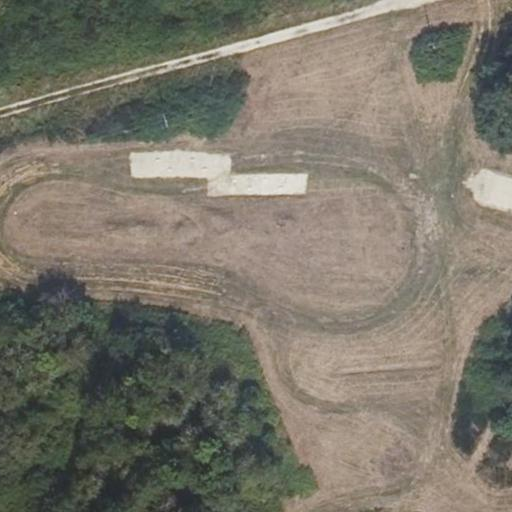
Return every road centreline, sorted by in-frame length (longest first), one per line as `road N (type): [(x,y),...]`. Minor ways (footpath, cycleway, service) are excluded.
road 1 (track): [(414,0),(384,56),(380,95),(411,168),(412,249),(397,288),(345,322),(254,321),(132,282),(0,274)]
road 2 (track): [(402,0),(0,112)]
road 3 (track): [(0,171),(181,164),(317,120)]
road 4 (track): [(392,511),(397,288)]
